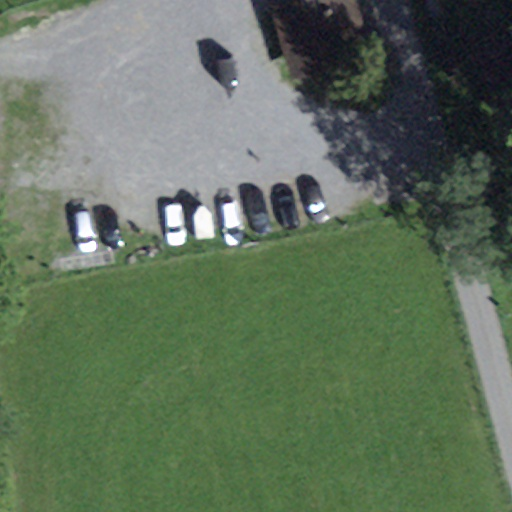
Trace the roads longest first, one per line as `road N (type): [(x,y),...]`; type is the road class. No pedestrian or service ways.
road 1 (unclassified): [(377,0),(430,130),(511,434)]
road 2 (track): [(0,41),(177,20)]
